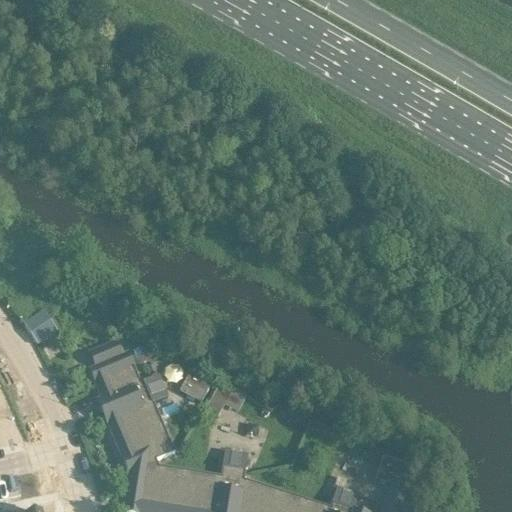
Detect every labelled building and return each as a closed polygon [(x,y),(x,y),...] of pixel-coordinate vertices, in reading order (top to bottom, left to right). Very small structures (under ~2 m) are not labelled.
[(44,311),(24,325),(38,344),(58,331),(44,311)] [(360,511),(355,510),(359,496),(337,488),(331,508),(244,480),(248,455),(225,452),(221,477),(159,467),(157,461),(175,453),(154,403),(168,398),(159,376),(141,384),(134,367),(129,354),(122,357),(116,341),(89,353),(95,368),(89,371),(105,408),(100,410),(107,426),(108,425),(128,473),(132,471),(126,511),(360,511)] [(191,371),(180,393),(201,404),(213,383),(191,371)] [(170,412),(185,409),(183,398),(167,402),(170,412)] [(210,402),(205,411),(218,419),(223,409),(210,402)] [(242,420),(248,436),(265,430),(258,414),(242,420)] [(383,457),(376,480),(399,488),(406,464),(383,457)] [(389,486),(380,511),(400,511),(407,492),(389,486)]
